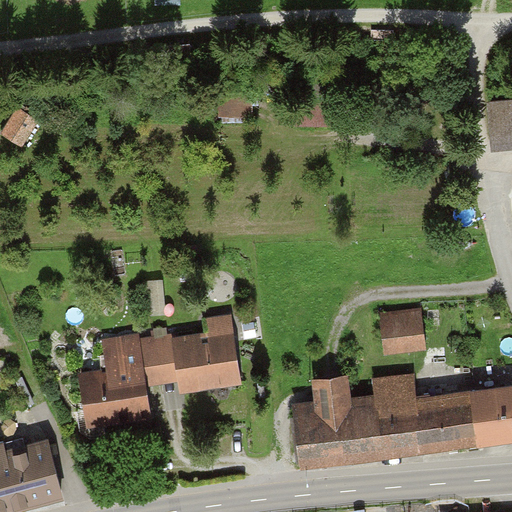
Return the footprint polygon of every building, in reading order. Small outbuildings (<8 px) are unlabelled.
[(354,69),(296,69),(296,90),(354,90),(354,69)] [(296,117),(341,123),(345,98),(299,92),(296,117)] [(511,101),(490,103),(494,142),(511,140),(511,101)] [(40,122),(20,110),(4,135),(25,147),(40,122)] [(423,317),(382,321),(385,349),(426,344),(423,317)] [(176,339),(184,387),(238,378),(230,330),(176,339)] [(138,339),(107,344),(109,353),(116,352),(119,369),(82,374),(87,411),(100,422),(150,414),(138,339)] [(297,414),(302,461),(511,433),(511,386),(431,398),(430,393),(416,395),(414,377),(375,382),(377,405),(349,408),(344,376),(319,380),(322,412),(297,414)] [(0,511),(40,511),(73,504),(58,444),(0,458),(0,511)]
